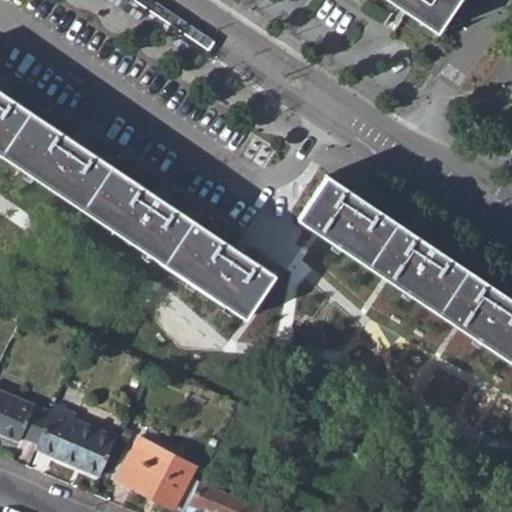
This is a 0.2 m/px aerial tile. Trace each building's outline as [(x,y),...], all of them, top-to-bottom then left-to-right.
[(119,0),(105,0),(118,8),(133,18),(138,12),(119,0)] [(383,0),(444,40),(469,0),(383,0)] [(174,37),(170,43),(185,53),(189,47),(174,37)] [(0,153),(247,316),(275,274),(0,90),(0,153)] [(299,217),(511,360),(511,299),(327,175),(299,217)] [(0,433),(18,443),(21,438),(37,445),(50,413),(0,388),(0,433)] [(37,445),(35,448),(99,475),(116,434),(74,418),(75,414),(53,405),(50,413),(37,445)] [(135,437),(114,477),(170,507),(192,467),(135,437)] [(199,481),(189,503),(210,511),(258,511),(260,508),(199,481)]
